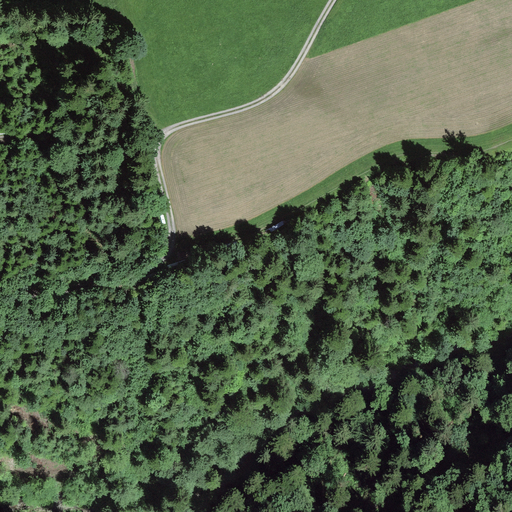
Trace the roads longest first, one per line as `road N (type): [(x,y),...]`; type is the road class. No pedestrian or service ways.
road 1 (track): [(151,271),(175,228),(156,149),(175,128),(238,112),(281,87),(335,0)]
road 2 (track): [(156,149),(0,139)]
road 3 (track): [(151,271),(63,293),(0,295)]
